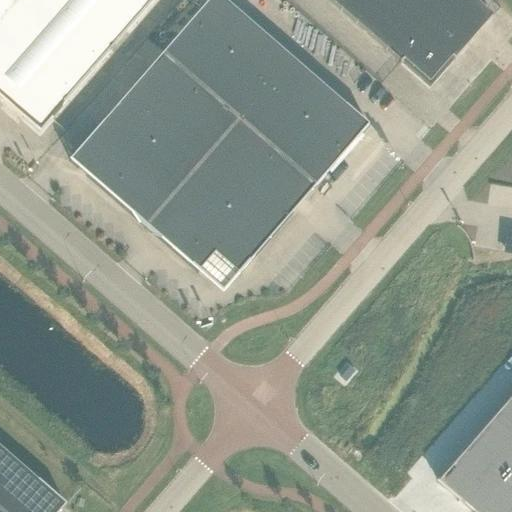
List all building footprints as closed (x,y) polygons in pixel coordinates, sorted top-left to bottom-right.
[(0,0),(0,99),(39,133),(154,0),(0,0)] [(238,276),(368,127),(222,0),(210,0),(70,161),(198,273),(214,255),(238,276)] [(454,61),(492,17),(472,0),(326,0),(400,64),(399,65),(401,66),(403,63),(429,85),(451,60),(454,62),(455,61),(454,61)] [(511,511),(511,398),(438,483),(470,511),(511,511)] [(60,511),(65,506),(0,449),(0,511),(60,511)]
